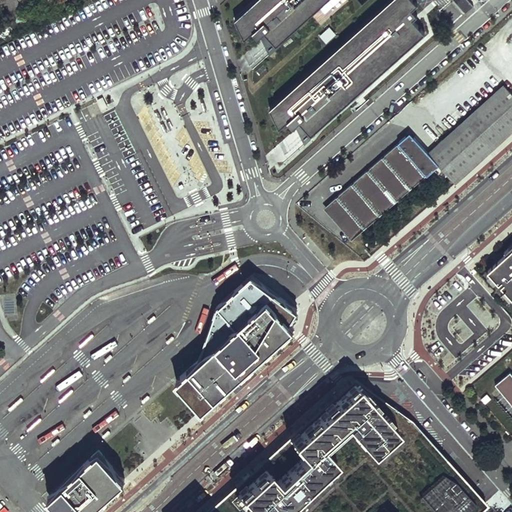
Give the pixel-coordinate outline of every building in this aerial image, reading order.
[(0,0),(0,6),(7,20),(25,11),(18,0),(0,0)] [(255,0),(237,17),(247,37),(255,29),(260,35),(262,34),(266,30),(269,33),(269,35),(268,36),(269,38),(270,39),(272,39),(274,38),(279,44),(281,41),(326,0),(255,0)] [(418,3),(415,0),(388,0),(270,107),(280,127),(288,119),(294,125),(295,124),(300,120),(303,123),(302,124),(302,125),(301,126),(302,126),(302,127),(302,128),(303,129),(304,129),(305,129),(306,129),(307,129),(307,128),(312,133),(314,131),(425,31),(413,18),(418,14),(412,8),(418,3)] [(454,0),(466,12),(474,4),(469,0),(454,0)] [(319,36),(326,43),(336,34),(329,26),(319,36)] [(266,30),(262,34),(274,51),(283,43),(281,41),(279,44),(274,38),(272,39),(270,39),(269,38),(268,36),(269,35),(269,33),(266,30)] [(511,130),(511,95),(503,86),(428,153),(439,165),(440,167),(447,175),(451,178),(454,182),(511,130)] [(295,124),(307,141),(316,133),(314,131),(312,133),(307,128),(307,129),(306,129),(305,129),(304,129),(303,129),(302,128),(302,127),(302,126),(301,126),(302,125),(302,124),(303,123),(300,120),(295,124)] [(428,153),(410,132),(330,204),(332,206),(333,215),(332,216),(354,241),(439,165),(428,153)] [(447,175),(440,167),(435,171),(442,179),(447,175)] [(332,206),(330,204),(325,209),(332,216),(333,215),(332,206)] [(508,303),(511,307),(511,308),(511,250),(484,276),(501,295),(508,303)] [(297,309),(251,275),(217,306),(199,359),(176,379),(203,408),(279,340),(297,309)] [(508,303),(501,295),(498,298),(505,306),(508,303)] [(496,383),(511,403),(511,372),(511,371),(496,383)] [(351,377),(201,511),(471,511),(484,501),(447,460),(434,465),(420,432),(408,418),(351,377)] [(66,511),(83,511),(124,475),(100,449),(51,494),(66,511)]
